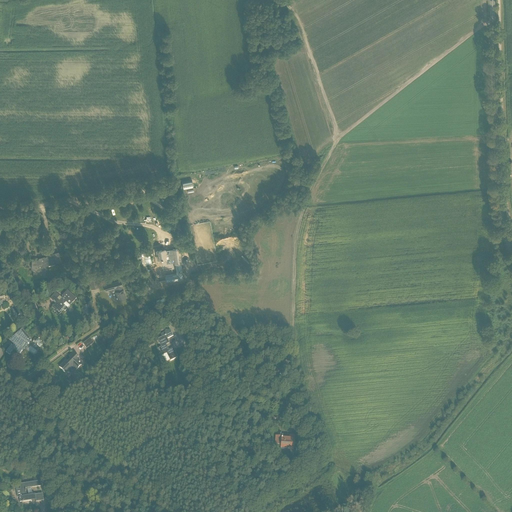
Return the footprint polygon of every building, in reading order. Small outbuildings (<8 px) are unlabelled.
[(191,180),(182,182),(183,190),(193,189),(191,180)] [(158,260),(166,259),(166,257),(174,255),(175,264),(181,263),(179,249),(165,251),(165,250),(156,251),(158,260)] [(32,270),(34,271),(34,273),(41,273),(40,274),(45,274),(45,266),(48,265),(48,264),(54,262),(55,264),(61,262),(58,252),(51,254),(52,256),(41,258),(41,261),(32,260),(32,264),(32,270)] [(144,254),(142,254),(142,265),(150,265),(150,257),(144,257),(144,254)] [(87,274),(90,284),(92,289),(97,287),(93,272),(87,274)] [(108,284),(103,285),(105,290),(110,289),(110,290),(111,294),(115,292),(118,300),(125,298),(124,293),(123,290),(122,290),(121,287),(122,286),(120,281),(108,284)] [(56,303),(52,308),(55,311),(57,309),(59,312),(62,309),(65,311),(72,303),(76,299),(67,290),(62,296),(63,297),(59,301),(57,299),(59,296),(55,293),(50,299),(53,301),(56,303)] [(34,317),(37,322),(42,319),(37,311),(32,314),(34,317)] [(6,351),(6,352),(9,354),(10,355),(12,352),(12,351),(13,350),(19,354),(22,350),(20,348),(24,341),(28,344),(31,340),(22,329),(21,330),(15,335),(18,339),(13,345),(11,344),(10,347),(9,347),(9,348),(6,351)] [(169,330),(161,334),(162,337),(163,341),(167,339),(169,338),(173,336),(171,332),(170,333),(169,330)] [(162,337),(157,339),(161,347),(158,348),(162,356),(166,354),(170,361),(173,360),(178,357),(174,350),(169,352),(166,345),(169,343),(167,339),(163,341),(162,337)] [(82,344),(85,347),(86,348),(93,343),(90,338),(82,344)] [(69,357),(71,358),(67,363),(65,361),(59,367),(65,373),(72,366),(76,370),(81,365),(78,361),(79,360),(73,353),(69,357)] [(275,444),(281,444),(281,448),(289,449),(293,450),(294,441),(294,436),(290,435),(290,439),(282,438),(282,436),(281,436),(281,437),(276,436),(275,444)] [(21,497),(19,497),(19,498),(20,503),(31,501),(31,500),(36,499),(35,495),(26,496),(25,489),(41,486),(40,481),(19,484),(21,497)] [(77,497),(86,501),(89,494),(80,490),(77,489),(75,496),(77,497)]
